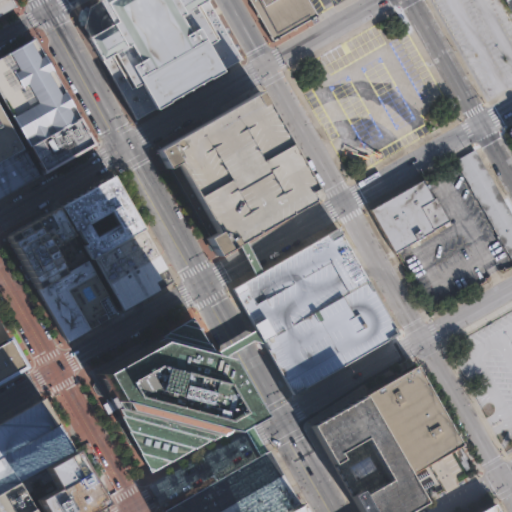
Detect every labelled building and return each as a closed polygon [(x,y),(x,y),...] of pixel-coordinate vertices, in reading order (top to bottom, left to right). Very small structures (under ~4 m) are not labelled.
[(0,0),(9,0),(13,6),(0,13),(0,0)] [(206,0),(95,0),(88,4),(83,25),(135,118),(240,58),(206,0)] [(249,0),(307,0),(317,16),(273,41),(249,0)] [(511,0),(502,0),(508,11),(511,9),(511,0)] [(23,146),(0,105),(0,59),(36,39),(79,114),(23,146)] [(257,89),(313,187),(306,191),(311,199),(300,206),(243,238),(240,240),(236,242),(213,255),(203,238),(208,235),(169,165),(163,168),(151,148),(257,89)] [(0,108),(21,145),(0,156),(0,108)] [(79,114),(95,142),(39,174),(23,146),(79,114)] [(36,173),(0,194),(0,160),(22,148),(36,173)] [(511,218),(511,260),(454,160),(473,150),(511,218)] [(170,280),(119,309),(87,255),(57,203),(108,174),(170,280)] [(447,221),(395,251),(370,209),(422,179),(447,221)] [(53,206),(115,312),(65,341),(34,289),(32,290),(1,237),(53,206)] [(336,227),(355,260),(361,270),(397,333),(291,394),(278,371),(270,357),(269,355),(264,347),(258,336),(239,303),(230,288),(253,275),(258,272),(261,270),(323,234),(336,227)] [(0,322),(9,339),(0,344),(0,322)] [(0,344),(9,339),(10,338),(27,367),(0,382),(0,344)] [(212,354),(216,361),(247,414),(241,417),(223,428),(195,444),(147,472),(90,375),(153,338),(212,354)] [(361,395),(412,367),(457,448),(406,476),(361,395)] [(406,476),(421,503),(404,511),(353,511),(346,499),(381,480),(362,447),(328,466),(306,425),(361,395),(406,476)] [(0,489),(0,421),(41,398),(62,434),(70,449),(35,470),(13,482),(0,489)] [(70,449),(101,503),(96,506),(98,508),(90,511),(30,511),(24,501),(46,489),(35,470),(70,449)] [(268,449),(305,511),(169,511),(167,508),(262,453),(268,449)] [(0,511),(0,489),(13,482),(24,501),(30,511),(0,511)]
